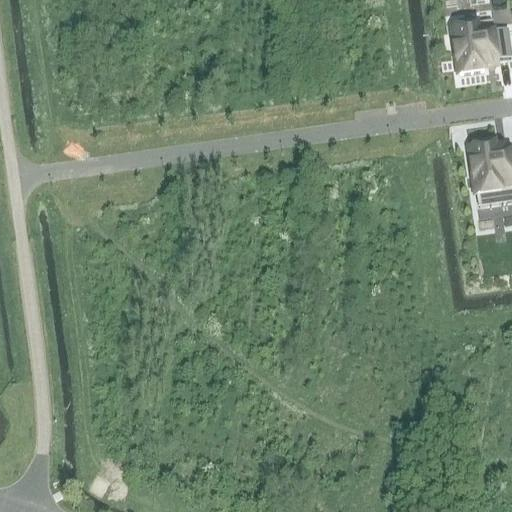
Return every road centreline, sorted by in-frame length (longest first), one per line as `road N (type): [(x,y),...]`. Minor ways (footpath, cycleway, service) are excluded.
road 1 (residential): [(12,178),(511,106)]
road 2 (unclassified): [(27,510),(42,431),(12,178)]
